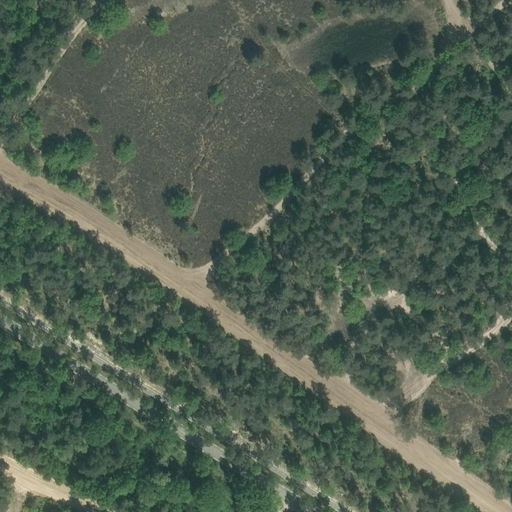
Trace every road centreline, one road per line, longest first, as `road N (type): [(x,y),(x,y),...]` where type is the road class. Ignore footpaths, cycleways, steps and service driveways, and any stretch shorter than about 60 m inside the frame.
road 1 (track): [(506,511),(95,222),(0,172)]
road 2 (tertiary): [(320,511),(0,315)]
road 3 (track): [(463,37),(190,289)]
road 4 (track): [(354,133),(402,150),(457,194),(511,270)]
road 5 (track): [(0,148),(105,0)]
road 6 (track): [(376,422),(435,369),(493,337),(511,313)]
